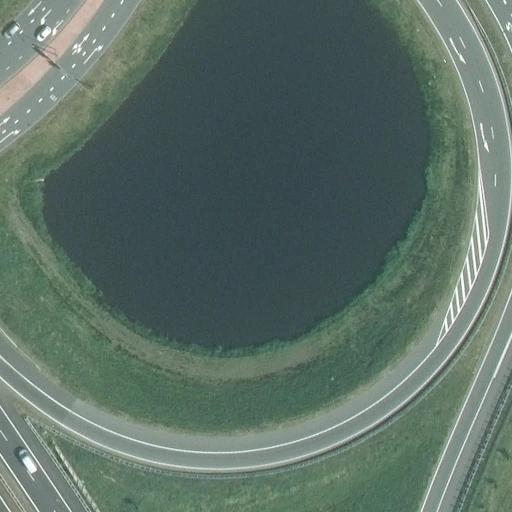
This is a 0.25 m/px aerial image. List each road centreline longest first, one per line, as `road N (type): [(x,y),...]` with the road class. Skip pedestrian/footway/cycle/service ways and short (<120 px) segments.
road 1 (motorway): [(443,0),(489,93),(503,187),(480,282),(461,320),(390,397),(328,436),(285,449),(184,453),(74,423),(0,367)]
road 2 (motorway): [(427,511),(511,307)]
road 3 (secondary): [(0,135),(73,66),(123,0)]
